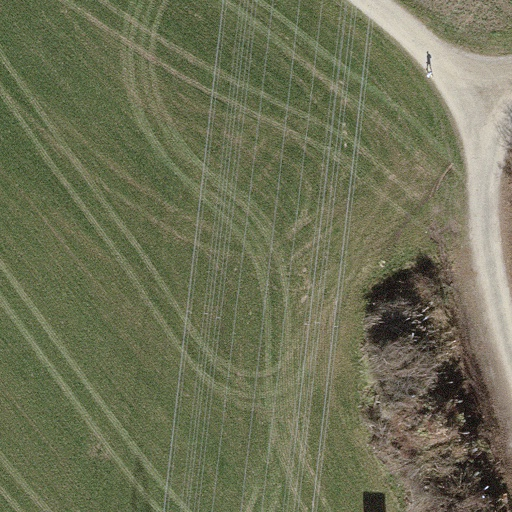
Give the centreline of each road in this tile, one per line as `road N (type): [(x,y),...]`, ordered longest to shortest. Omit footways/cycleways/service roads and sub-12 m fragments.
road 1 (track): [(511,343),(482,233),(482,190),(511,119)]
road 2 (track): [(511,105),(367,0)]
